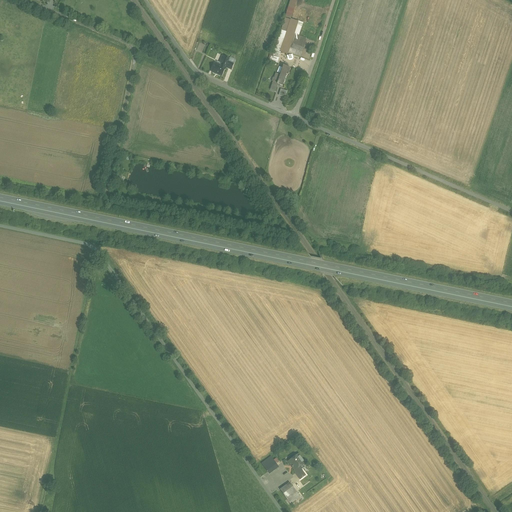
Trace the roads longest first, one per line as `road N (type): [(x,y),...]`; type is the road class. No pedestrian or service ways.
road 1 (trunk): [(511,304),(0,197)]
road 2 (unclassified): [(0,226),(91,246),(106,259),(284,511)]
road 3 (track): [(53,511),(91,283),(87,245)]
road 4 (unclassified): [(294,117),(511,212)]
road 5 (track): [(124,175),(112,174),(136,64),(131,45),(52,10)]
road 6 (unclassified): [(145,0),(197,74),(294,117)]
road 7 (unclassified): [(333,0),(294,117)]
